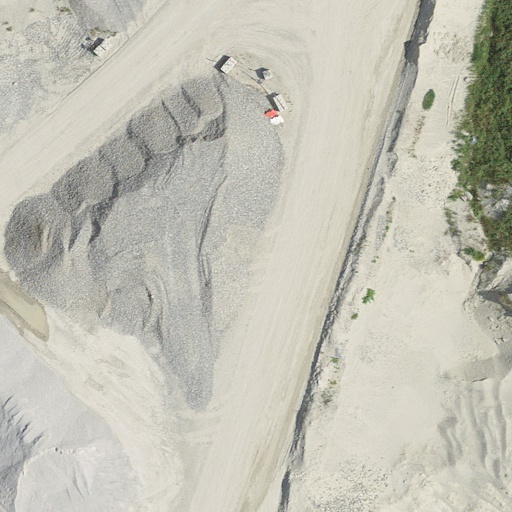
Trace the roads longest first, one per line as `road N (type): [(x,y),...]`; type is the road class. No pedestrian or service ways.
road 1 (track): [(397,0),(282,358),(252,511)]
road 2 (track): [(282,358),(109,370),(0,400)]
